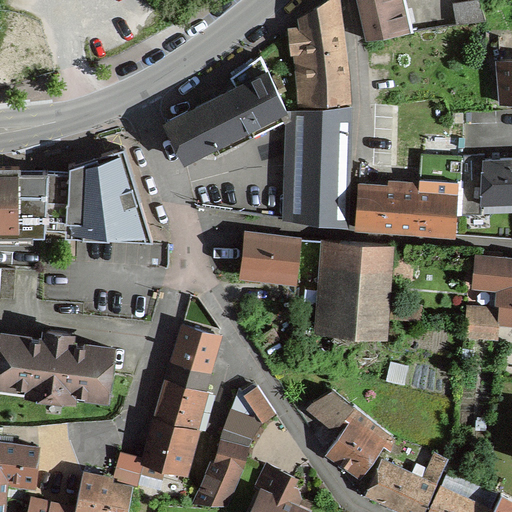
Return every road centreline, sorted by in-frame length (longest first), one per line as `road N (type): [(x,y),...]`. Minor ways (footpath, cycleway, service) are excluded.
road 1 (residential): [(183,216),(511,243)]
road 2 (residential): [(374,511),(350,500),(202,276),(192,248)]
road 3 (secondary): [(266,0),(197,55),(129,94)]
road 4 (residential): [(143,402),(192,248)]
road 5 (secondary): [(129,94),(84,116),(0,130)]
road 6 (residential): [(183,216),(129,94)]
